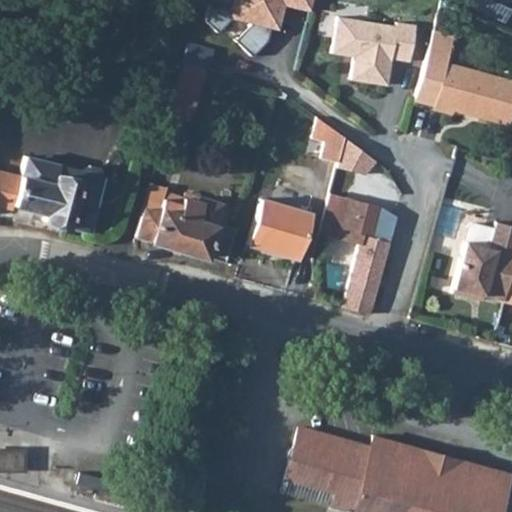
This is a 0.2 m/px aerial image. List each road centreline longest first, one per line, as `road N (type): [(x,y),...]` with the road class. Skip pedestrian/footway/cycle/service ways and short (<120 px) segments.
road 1 (residential): [(0,251),(97,262),(511,374)]
road 2 (unknown): [(259,378),(444,430),(456,358)]
